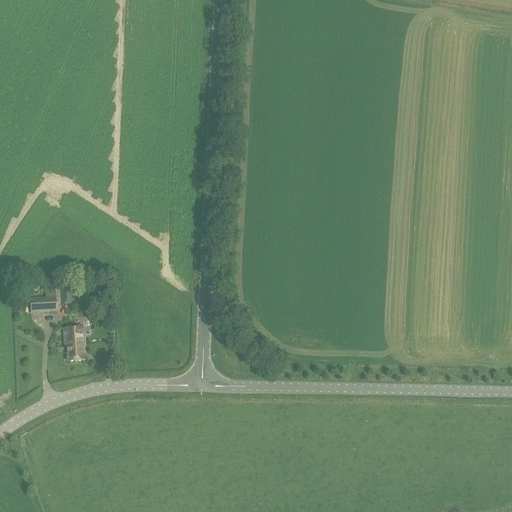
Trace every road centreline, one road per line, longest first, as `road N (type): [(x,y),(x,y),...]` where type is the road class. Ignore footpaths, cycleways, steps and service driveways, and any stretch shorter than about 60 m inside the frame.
road 1 (tertiary): [(200,385),(217,0)]
road 2 (tertiary): [(511,392),(200,385)]
road 3 (tertiary): [(0,434),(82,392),(200,385)]
